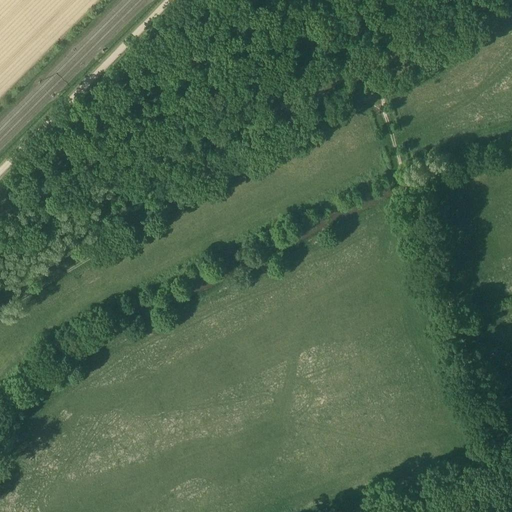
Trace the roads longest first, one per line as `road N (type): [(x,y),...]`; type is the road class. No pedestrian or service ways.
road 1 (track): [(375,98),(282,137),(0,303)]
road 2 (track): [(375,98),(511,475)]
road 3 (unclassified): [(173,0),(0,172)]
road 4 (track): [(509,0),(439,65),(375,98)]
